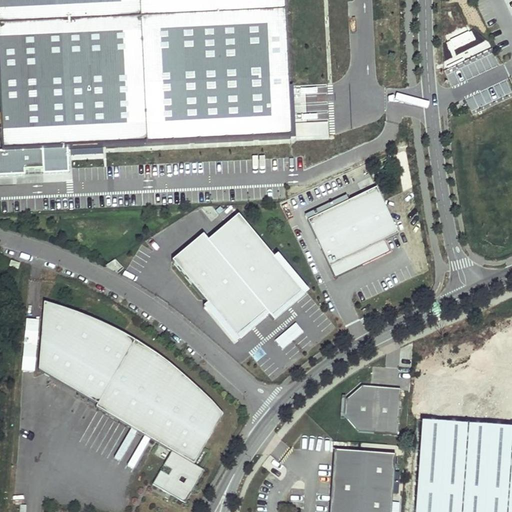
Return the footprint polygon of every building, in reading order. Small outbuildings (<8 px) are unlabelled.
[(0,0),(0,71),(4,152),(0,152),(0,175),(42,174),(41,151),(288,135),(281,0),(0,0)] [(194,173),(194,162),(180,162),(180,174),(194,173)] [(375,190),(308,223),(335,279),(364,264),(389,253),(384,242),(398,236),(375,190)] [(250,325),(266,312),(270,317),(286,304),(302,290),(239,217),(210,242),(204,236),(173,264),(238,337),(250,325)] [(169,494),(185,503),(204,471),(193,465),(222,415),(212,404),(201,392),(180,373),(164,361),(151,352),(96,322),(44,303),(39,370),(97,404),(96,408),(171,452),(164,466),(171,470),(168,476),(160,471),(153,484),(169,494)] [(296,322),(275,340),(282,349),(303,331),(296,322)] [(364,385),(348,398),(347,415),(360,430),(399,432),(400,387),(364,385)] [(392,511),(397,452),(336,447),(335,465),(331,511),(392,511)]
